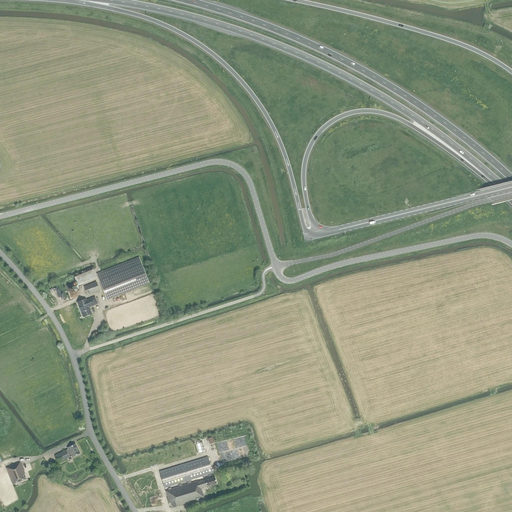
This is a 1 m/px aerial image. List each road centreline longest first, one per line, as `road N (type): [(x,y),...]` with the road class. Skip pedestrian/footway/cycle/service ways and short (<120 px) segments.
road 1 (trunk): [(108,0),(196,17),(326,66),(414,116),(511,194)]
road 2 (trunk): [(511,177),(375,77),(273,28),(185,0)]
road 3 (unclassified): [(0,217),(225,162),(251,185),(275,266)]
road 4 (trunk): [(86,0),(178,31),(240,79),(278,138),(307,238)]
road 5 (trunk): [(318,235),(304,191),(306,154),(327,123),(355,111),(381,112),(421,131),(511,203)]
road 6 (unclassified): [(275,266),(291,281),(479,235),(511,244)]
road 7 (unclassified): [(275,266),(511,195)]
road 8 (trunk): [(511,71),(459,43),(292,0)]
road 9 (primary): [(318,235),(484,194)]
road 10 (unclassified): [(134,511),(93,437),(71,355)]
road 11 (unclassified): [(71,355),(49,311),(0,252)]
